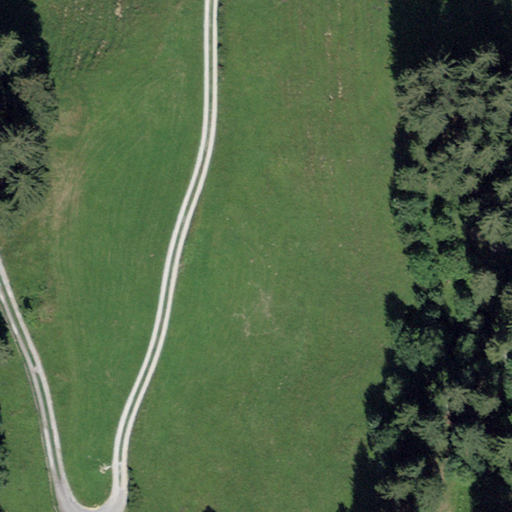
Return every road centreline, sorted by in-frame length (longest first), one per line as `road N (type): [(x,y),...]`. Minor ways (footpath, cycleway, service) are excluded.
road 1 (track): [(113,511),(123,493),(124,440),(160,341),(175,250),(208,163),(213,0)]
road 2 (track): [(0,273),(43,383),(62,501),(73,511)]
